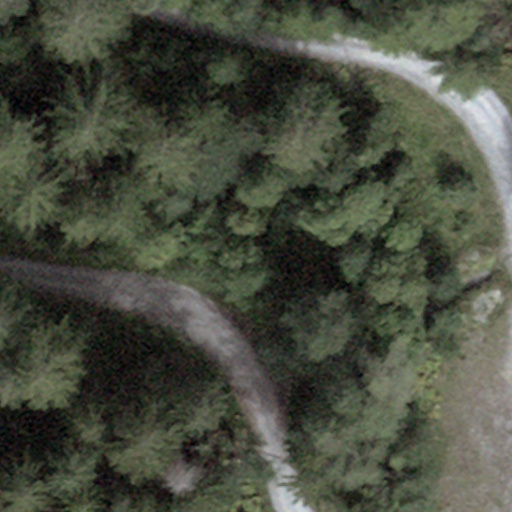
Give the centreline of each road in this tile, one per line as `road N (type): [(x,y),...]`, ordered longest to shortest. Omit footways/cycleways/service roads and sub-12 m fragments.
road 1 (track): [(0,270),(192,318),(277,448),(306,511)]
road 2 (track): [(511,157),(465,77),(265,37),(205,0)]
